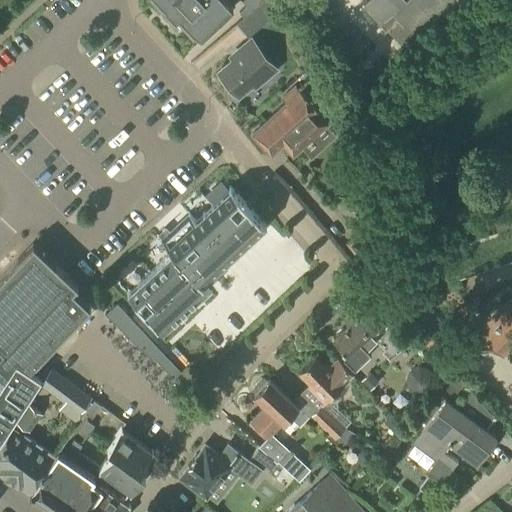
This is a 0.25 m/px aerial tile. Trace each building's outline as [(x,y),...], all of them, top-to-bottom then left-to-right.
[(155,0),(178,24),(181,20),(198,38),(232,6),(226,0),(155,0)] [(248,36),(278,12),(268,0),(241,0),(246,5),(239,11),(243,16),(236,22),(248,36)] [(366,0),(362,5),(385,30),(386,29),(402,47),(410,56),(423,45),(415,36),(453,0),(366,0)] [(238,94),(273,65),(251,39),(239,49),(241,52),(218,72),(238,94)] [(299,150),(328,124),(294,87),(281,98),(286,103),(252,133),(270,153),(281,144),(288,152),(295,145),(299,150)] [(166,326),(198,296),(208,287),(203,282),(209,277),(220,266),(229,258),(257,232),(265,224),(248,205),(230,186),(195,219),(190,214),(169,234),(161,241),(171,251),(163,258),(127,292),(162,330),(166,326)] [(511,206),(463,224),(475,257),(511,243),(511,206)] [(345,242),(358,259),(374,246),(380,253),(391,245),(381,223),(370,232),(365,227),(345,242)] [(0,436),(41,376),(44,371),(47,366),(46,365),(44,369),(36,362),(39,358),(70,326),(90,305),(89,304),(88,304),(72,289),(75,285),(76,286),(77,285),(32,242),(0,275),(0,436)] [(375,338),(383,347),(380,349),(389,358),(409,337),(403,332),(366,295),(342,319),(347,324),(332,339),(345,352),(342,355),(354,367),(370,351),(366,347),(375,338)] [(511,355),(511,302),(509,299),(482,326),(488,331),(483,337),(502,356),(507,350),(511,355)] [(324,366),(314,357),(299,372),(309,382),(307,384),(324,402),(353,374),(338,359),(330,367),(326,364),(324,366)] [(89,398),(92,395),(75,383),(51,367),(41,382),(65,398),(82,410),(89,398)] [(451,392),(460,380),(446,370),(437,382),(451,392)] [(267,380),(265,378),(261,378),(253,386),(253,390),(255,392),(253,394),(264,404),(249,419),(267,436),(258,445),(276,462),(278,460),(299,480),(310,468),(272,433),(288,415),(299,425),(308,415),(297,405),(268,378),(267,380)] [(476,463),(496,435),(444,397),(411,442),(435,459),(424,474),(439,485),(457,460),(443,450),(448,443),(476,463)] [(101,404),(93,399),(85,412),(92,417),(101,404)] [(0,469),(30,491),(55,454),(78,420),(64,411),(47,435),(54,440),(47,449),(23,432),(26,427),(30,430),(41,413),(27,403),(12,425),(11,424),(0,440),(0,469)] [(334,438),(345,427),(321,404),(311,415),(334,438)] [(93,424),(87,419),(78,431),(85,436),(93,424)] [(137,469),(138,468),(142,462),(144,462),(152,450),(151,449),(151,450),(121,429),(122,428),(121,427),(106,447),(111,451),(137,469)] [(81,444),(73,438),(68,445),(76,451),(81,444)] [(229,465),(239,472),(251,481),(260,469),(233,448),(225,459),(217,454),(205,444),(196,455),(195,454),(188,463),(189,464),(180,476),(206,495),(207,494),(229,465)] [(143,472),(138,468),(137,469),(111,451),(98,469),(99,470),(99,469),(129,491),(129,492),(130,493),(139,480),(138,480),(143,472)] [(58,511),(83,511),(101,486),(55,454),(30,491),(58,511)] [(337,511),(332,506),(346,494),(329,475),(286,511),(337,511)] [(383,502),(400,502),(400,485),(382,485),(383,502)] [(101,486),(83,511),(123,511),(129,505),(101,486)]
